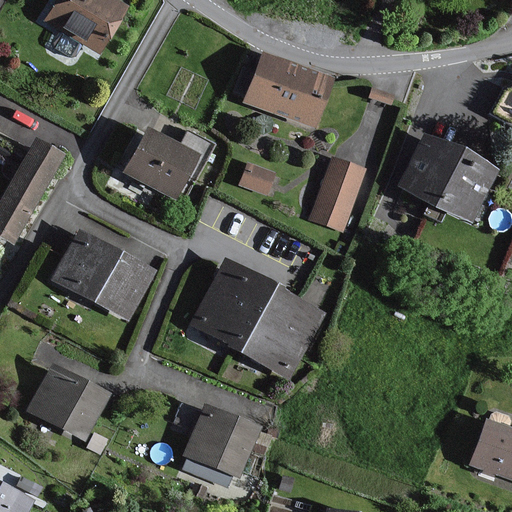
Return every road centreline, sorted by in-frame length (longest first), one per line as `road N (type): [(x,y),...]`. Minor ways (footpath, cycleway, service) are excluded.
road 1 (residential): [(511,43),(394,65),(318,63),(270,45),(196,0)]
road 2 (residential): [(64,187),(182,255),(135,367),(183,387)]
road 3 (residential): [(176,0),(64,187)]
road 4 (residential): [(64,187),(0,293)]
